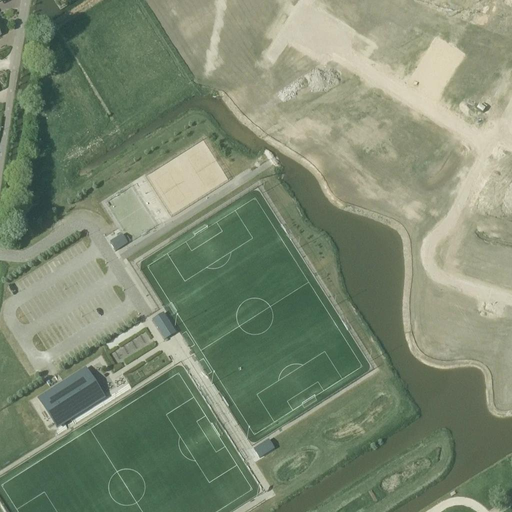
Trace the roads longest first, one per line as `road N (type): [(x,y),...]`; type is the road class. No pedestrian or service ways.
road 1 (residential): [(511,301),(445,279),(427,258),(494,137)]
road 2 (residential): [(297,24),(479,141),(494,137)]
road 3 (unclassified): [(0,145),(20,0)]
